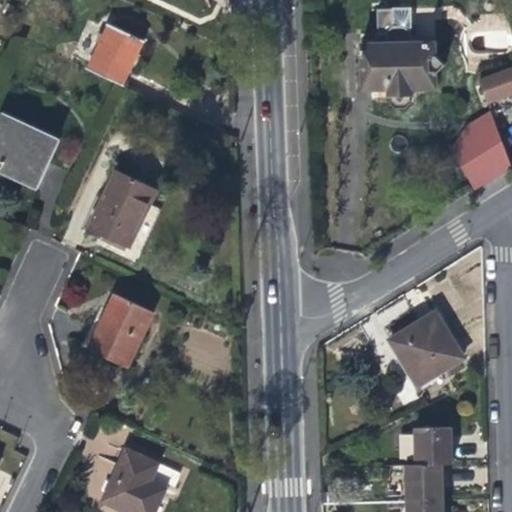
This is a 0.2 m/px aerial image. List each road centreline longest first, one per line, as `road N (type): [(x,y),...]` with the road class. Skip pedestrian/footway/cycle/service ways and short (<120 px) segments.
road 1 (secondary): [(268,0),(279,333)]
road 2 (residential): [(492,198),(505,511)]
road 3 (residential): [(279,333),(492,198)]
road 4 (secondary): [(279,333),(285,511)]
road 5 (residential): [(18,511),(56,430),(0,403)]
